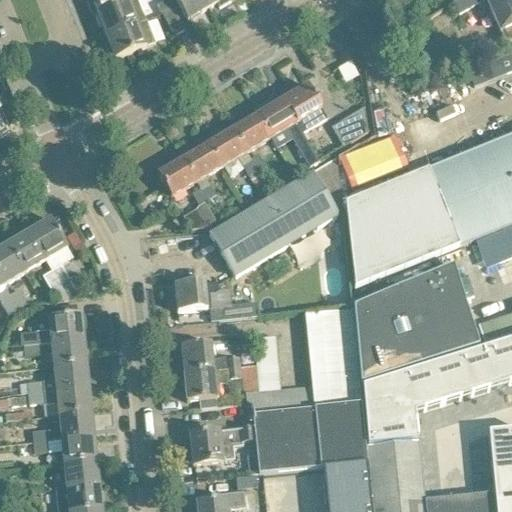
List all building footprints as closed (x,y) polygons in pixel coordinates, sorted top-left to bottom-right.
[(90,0),(91,1),(86,3),(92,17),(96,16),(136,0),(90,0)] [(136,0),(96,16),(105,38),(145,23),(136,0)] [(209,10),(202,0),(173,0),(187,23),(209,10)] [(202,0),(209,10),(216,6),(219,10),(233,2),(231,0),(202,0)] [(511,0),(461,0),(453,5),(459,16),(485,1),(504,45),(511,41),(511,0)] [(172,10),(167,2),(157,8),(162,16),(172,10)] [(172,10),(162,16),(174,38),(185,32),(172,10)] [(111,63),(114,61),(115,62),(156,46),(146,23),(145,23),(105,38),(109,47),(105,48),(111,63)] [(474,90),(492,83),(492,84),(508,77),(511,75),(511,54),(484,66),(467,73),(474,90)] [(328,75),(333,88),(360,77),(355,64),(328,75)] [(296,126),(297,126),(303,136),(327,121),(307,88),(282,103),(296,126)] [(257,118),(271,141),(296,126),(282,103),(271,110),(268,105),(254,113),(257,118)] [(368,135),(364,110),(331,129),(343,149),(368,135)] [(0,139),(9,135),(6,131),(7,130),(0,118),(0,139)] [(271,141),(257,118),(232,133),(246,156),(271,141)] [(221,171),(246,156),(232,133),(207,148),(221,171)] [(511,229),(511,138),(428,172),(429,174),(345,208),(354,292),(459,250),(459,251),(511,229)] [(310,170),(320,164),(305,140),(295,147),(310,170)] [(207,148),(182,162),(196,185),(221,171),(207,148)] [(250,162),(269,194),(270,193),(258,173),(265,168),(258,156),(250,162)] [(341,195),(355,194),(353,159),(340,159),(341,195)] [(312,174),(245,215),(209,237),(235,280),(343,215),(340,200),(336,160),(313,175),(312,174)] [(157,177),(171,200),(196,185),(182,162),(157,177)] [(247,179),(260,199),(269,194),(250,162),(240,167),(247,179)] [(199,191),(207,203),(216,198),(208,186),(199,191)] [(196,204),(179,214),(189,231),(204,229),(216,222),(206,204),(207,203),(199,191),(191,196),(196,204)] [(50,222),(29,235),(45,263),(67,251),(50,222)] [(482,246),(471,250),(484,280),(511,268),(511,230),(481,243),(482,246)] [(29,235),(8,247),(24,276),(45,263),(29,235)] [(24,276),(8,247),(0,251),(0,281),(4,288),(24,276)] [(51,273),(69,302),(69,301),(79,295),(71,280),(69,281),(61,268),(51,273)] [(511,316),(477,327),(478,332),(473,333),(453,269),(353,310),(360,387),(478,349),(479,350),(360,388),(402,375),(511,340),(511,316)] [(51,273),(42,279),(57,304),(69,302),(51,273)] [(0,281),(0,304),(8,318),(18,312),(9,298),(3,288),(4,288),(0,281)] [(194,285),(174,288),(177,316),(210,312),(211,325),(231,323),(258,320),(257,306),(231,309),(229,295),(218,296),(206,298),(204,284),(194,285)] [(19,292),(9,298),(18,312),(27,307),(27,306),(19,292)] [(313,412),(361,407),(352,312),(304,317),(311,389),(313,412)] [(81,317),(61,319),(48,321),(49,334),(21,337),(22,349),(39,347),(51,346),(83,342),(81,317)] [(280,393),(275,339),(253,341),(258,396),(280,393)] [(83,342),(51,346),(53,370),(86,366),(83,342)] [(511,342),(362,390),(368,450),(417,445),(414,415),(511,384),(511,342)] [(183,377),(240,371),(239,360),(226,361),(226,360),(212,361),(210,346),(181,349),(183,377)] [(22,349),(23,359),(40,358),(39,347),(22,349)] [(26,386),(27,397),(89,391),(86,366),(53,370),(55,383),(26,386)] [(183,377),(186,405),(199,403),(200,412),(217,411),(216,401),(220,401),(218,387),(228,386),(227,381),(241,380),(240,371),(183,377)] [(311,389),(280,393),(258,396),(246,397),(248,418),(252,418),(313,412),(311,389)] [(89,391),(27,397),(29,408),(44,406),(44,408),(57,406),(58,418),(91,415),(89,391)] [(253,431),(255,444),(258,477),(338,469),(338,470),(366,467),(367,467),(361,407),(313,412),(252,418),(253,431)] [(60,431),(31,434),(32,445),(50,444),(61,443),(94,439),(91,415),(58,418),(60,431)] [(190,441),(185,441),(188,465),(192,465),(193,468),(212,466),(222,465),(222,464),(231,463),(234,463),(233,451),(242,449),(242,446),(255,444),(253,431),(227,434),(209,436),(189,438),(190,441)] [(511,511),(511,433),(488,436),(495,511),(511,511)] [(96,464),(94,439),(61,443),(63,467),(96,464)] [(51,455),(50,444),(32,445),(33,457),(51,455)] [(417,445),(368,450),(374,511),(493,511),(492,497),(423,504),(417,445)] [(99,488),(96,464),(63,467),(66,491),(55,492),(55,493),(99,488)] [(338,470),(322,472),(324,489),(326,511),(371,511),(366,467),(338,470)] [(101,511),(99,488),(55,493),(57,511),(101,511)] [(243,496),(208,499),(208,504),(197,505),(197,511),(236,511),(245,511),(243,496)]
